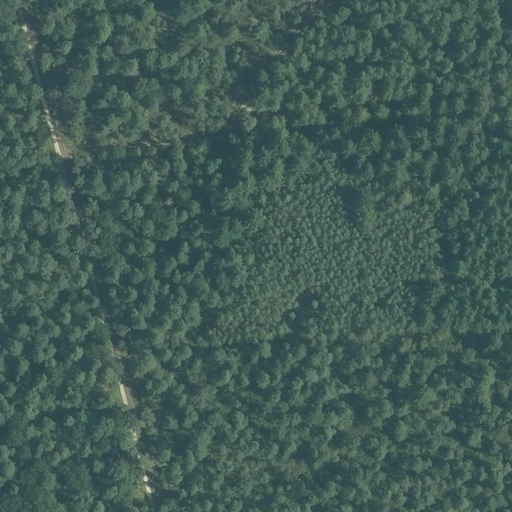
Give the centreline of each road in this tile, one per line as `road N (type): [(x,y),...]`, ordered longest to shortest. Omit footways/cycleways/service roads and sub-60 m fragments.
road 1 (track): [(159,511),(21,0)]
road 2 (track): [(225,139),(511,111)]
road 3 (track): [(225,139),(240,77),(264,47),(334,0)]
road 4 (track): [(225,139),(56,154)]
